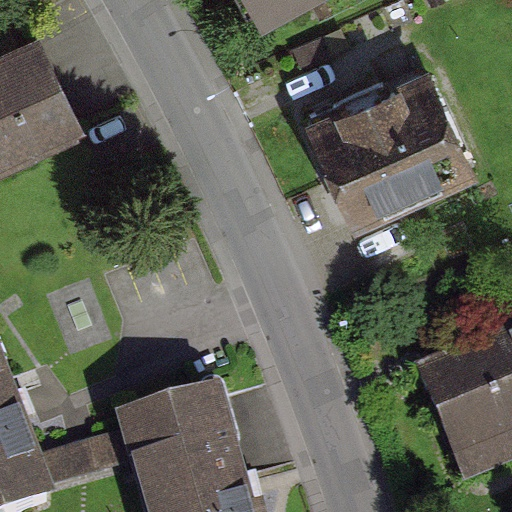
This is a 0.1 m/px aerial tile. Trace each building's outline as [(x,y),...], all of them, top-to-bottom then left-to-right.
[(301,0),(244,0),(257,23),(301,0)] [(0,162),(77,127),(30,26),(0,39),(0,162)] [(473,168),(429,64),(306,116),(350,220),(473,168)] [(511,331),(420,366),(462,479),(511,460),(511,448),(507,435),(511,433),(511,331)] [(0,380),(0,511),(2,511),(46,495),(23,438),(0,380)] [(221,384),(115,414),(143,511),(264,511),(262,504),(256,506),(221,384)]
